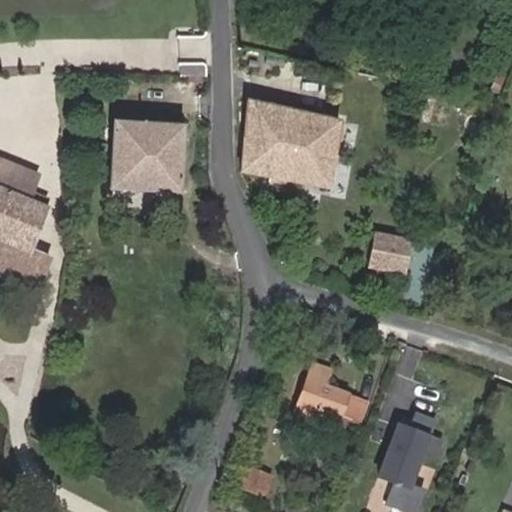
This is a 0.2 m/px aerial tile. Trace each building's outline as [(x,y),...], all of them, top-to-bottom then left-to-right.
[(249,101),(239,171),(358,192),(363,169),(333,162),(340,121),(249,101)] [(180,191),(183,125),(114,121),(109,188),(180,191)] [(37,174),(0,159),(0,188),(27,200),(37,174)] [(28,248),(45,207),(27,200),(0,188),(0,267),(38,283),(49,256),(28,248)] [(406,273),(411,240),(378,235),(372,267),(406,273)] [(330,370),(314,363),(295,413),(317,421),(321,408),(350,418),(358,397),(325,385),(330,370)] [(412,422),(399,417),(377,472),(393,479),(385,499),(416,511),(418,511),(428,486),(414,480),(427,447),(440,452),(446,436),(431,431),(437,415),(418,407),(412,422)] [(240,485),(272,495),(279,471),(247,462),(240,485)]
